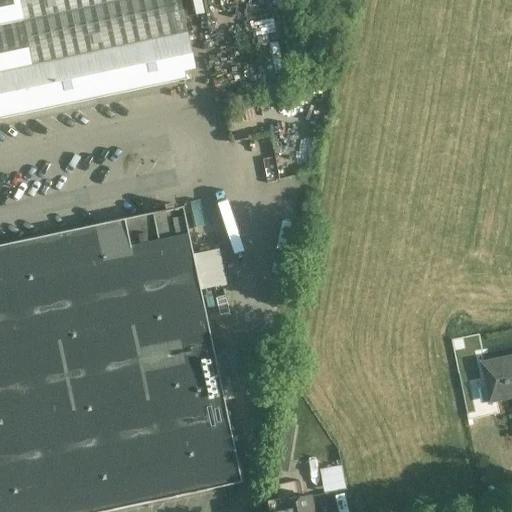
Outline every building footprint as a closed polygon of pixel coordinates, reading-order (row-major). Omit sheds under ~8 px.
[(169,0),(0,0),(0,72),(177,35),(169,0)] [(0,119),(186,80),(177,35),(0,72),(0,119)] [(183,209),(0,247),(0,511),(112,511),(242,485),(224,401),(220,379),(201,291),(193,256),(183,209)] [(256,242),(193,256),(201,291),(264,277),(256,242)] [(511,357),(480,364),(489,404),(511,399),(511,357)] [(228,377),(220,379),(224,401),(233,399),(228,377)] [(292,425),(278,423),(270,470),(284,472),(292,425)] [(327,492),(349,488),(345,465),(323,469),(327,492)] [(312,511),(310,497),(280,503),(279,500),(267,502),(268,511),(312,511)]
